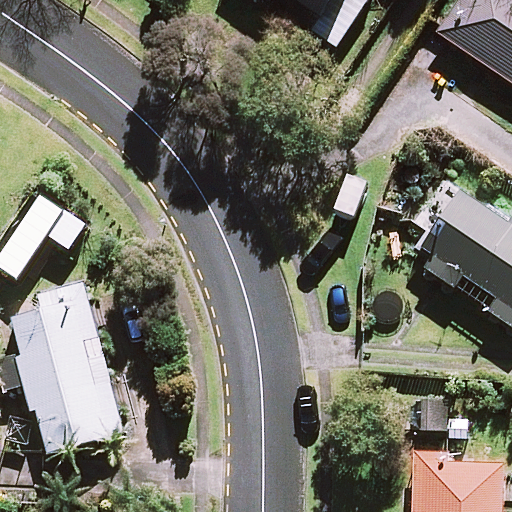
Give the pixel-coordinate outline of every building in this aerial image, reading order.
[(339,0),(254,0),(268,8),(273,0),(286,0),(324,24),(339,0)] [(340,54),(375,0),(339,0),(324,24),(315,37),(340,54)] [(511,0),(470,0),(442,42),(511,88),(511,0)] [(511,328),(511,233),(511,234),(459,202),(424,258),(435,265),(428,277),(459,296),(466,284),(499,305),(492,317),(511,328)] [(53,459),(128,438),(87,291),(12,312),(53,459)] [(418,432),(447,432),(447,445),(470,444),(470,412),(459,412),(459,387),(418,387),(418,432)] [(506,511),(508,471),(453,470),(454,465),(418,464),(417,511),(506,511)]
